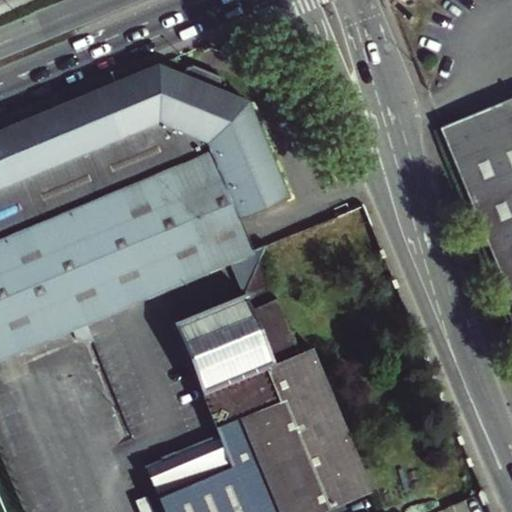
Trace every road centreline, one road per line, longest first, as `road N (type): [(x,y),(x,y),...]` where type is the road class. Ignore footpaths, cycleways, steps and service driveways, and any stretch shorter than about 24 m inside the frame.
road 1 (residential): [(301,0),(478,413)]
road 2 (residential): [(478,413),(346,0)]
road 3 (primary): [(0,102),(241,0)]
